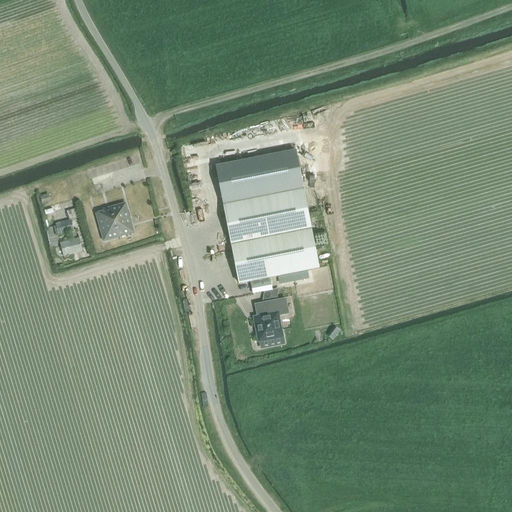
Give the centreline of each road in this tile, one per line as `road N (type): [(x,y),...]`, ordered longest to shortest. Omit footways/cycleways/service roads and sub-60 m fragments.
road 1 (unclassified): [(274,511),(219,420),(181,230),(148,127),(75,0)]
road 2 (track): [(511,7),(172,112),(148,127),(127,126),(60,0)]
road 3 (track): [(41,256),(57,280),(183,240)]
